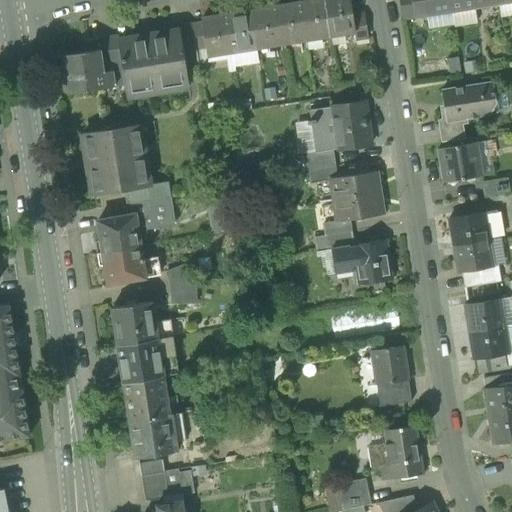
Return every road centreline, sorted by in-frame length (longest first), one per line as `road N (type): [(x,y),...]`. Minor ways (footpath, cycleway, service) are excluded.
road 1 (residential): [(470,511),(460,491),(380,0)]
road 2 (secondary): [(81,511),(10,13)]
